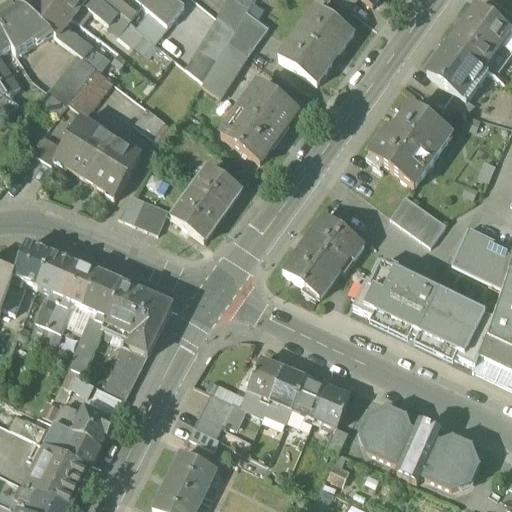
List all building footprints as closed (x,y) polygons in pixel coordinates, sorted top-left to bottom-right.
[(65,31),(72,23),(43,0),(28,20),(50,37),(56,42),(65,31)] [(73,23),(82,11),(82,10),(89,0),(43,0),(72,23),(73,23)] [(93,0),(89,0),(82,10),(82,11),(108,32),(108,31),(117,19),(93,0)] [(93,0),(117,19),(127,27),(141,11),(127,0),(93,0)] [(148,17),(149,18),(162,0),(127,0),(141,11),(148,17)] [(184,11),(170,0),(162,0),(149,18),(166,32),(184,11)] [(247,0),(230,0),(230,2),(248,14),(254,4),(247,0)] [(333,0),(331,4),(348,17),(358,4),(352,0),(333,0)] [(372,14),(382,0),(352,0),(358,4),(372,14)] [(230,2),(223,12),(242,24),(244,20),(248,14),(230,2)] [(39,45),(50,37),(28,20),(14,9),(4,16),(39,45)] [(135,33),(148,17),(141,11),(127,27),(135,33)] [(511,36),(476,11),(449,49),(483,73),(509,37),(511,38),(511,36)] [(223,12),(217,22),(234,36),(240,27),(242,24),(223,12)] [(278,65),(316,92),(354,40),(315,12),(278,65)] [(16,60),(39,45),(4,16),(0,18),(0,36),(11,53),(16,60)] [(154,48),(166,32),(149,18),(148,17),(135,33),(142,39),(154,48)] [(127,27),(117,19),(108,31),(118,39),(121,35),(127,27)] [(265,35),(244,20),(242,24),(240,27),(260,41),(265,35)] [(185,74),(202,87),(227,48),(227,47),(234,36),(217,22),(185,74)] [(121,35),(136,46),(142,39),(135,33),(127,27),(121,35)] [(260,41),(240,27),(234,36),(227,47),(247,61),(260,41)] [(91,52),(65,31),(56,42),(77,58),(83,63),(89,55),(91,52)] [(0,60),(11,53),(0,36),(0,60)] [(494,81),(511,57),(511,38),(509,37),(483,73),(494,81)] [(247,62),(227,48),(202,87),(202,88),(201,89),(219,102),(247,62)] [(472,89),(483,73),(449,49),(427,80),(453,98),(465,107),(467,105),(476,92),(472,89)] [(96,73),(97,74),(103,67),(95,61),(96,60),(89,55),(83,63),(96,73)] [(47,97),(65,110),(96,73),(83,63),(77,58),(47,97)] [(0,64),(0,90),(5,98),(8,101),(19,93),(0,65),(0,64)] [(68,108),(86,122),(114,87),(97,74),(96,73),(68,108)] [(220,141),(260,170),(297,118),(257,90),(220,141)] [(40,106),(57,120),(65,110),(47,97),(40,106)] [(8,101),(5,98),(0,102),(0,113),(4,119),(17,109),(8,101)] [(466,119),(467,120),(474,110),(467,105),(465,107),(453,98),(443,113),(466,119)] [(368,160),(413,193),(426,176),(452,139),(412,110),(398,129),(393,126),(381,143),(368,160)] [(153,147),(162,152),(173,134),(147,113),(134,130),(153,145),(153,147)] [(480,124),(467,120),(466,119),(461,134),(476,138),(480,124)] [(112,205),(114,206),(141,164),(79,126),(62,153),(53,168),(54,169),(56,167),(113,203),(112,205)] [(33,160),(51,171),(53,168),(62,153),(45,142),(33,160)] [(495,170),(484,166),(477,183),(488,188),(495,170)] [(170,225),(203,248),(240,196),(208,173),(170,225)] [(446,231),(405,202),(389,224),(430,253),(446,231)] [(127,222),(162,238),(169,223),(134,206),(127,222)] [(282,279),(303,294),(304,294),(305,293),(318,302),(317,304),(318,305),(348,263),(352,266),(364,251),(324,222),(322,224),(323,225),(309,245),(308,244),(282,279)] [(508,274),(511,262),(511,255),(467,234),(451,270),(501,295),(508,274)] [(23,289),(37,295),(51,261),(27,250),(15,280),(13,285),(23,289)] [(37,295),(51,300),(60,304),(74,271),(51,261),(37,295)] [(493,325),(479,362),(511,378),(511,262),(508,274),(510,275),(493,325)] [(455,364),(473,373),(474,373),(479,362),(493,325),(484,320),(396,277),(397,276),(390,273),(380,268),(370,288),(366,286),(352,314),(372,324),(410,342),(416,345),(455,364)] [(396,277),(484,320),(487,313),(393,268),(390,273),(397,276),(396,277)] [(69,308),(84,314),(98,281),(74,271),(60,304),(69,308)] [(0,317),(1,315),(2,314),(13,285),(15,280),(0,273),(0,317)] [(84,314),(97,320),(107,324),(121,291),(98,281),(84,314)] [(21,294),(23,289),(13,285),(2,314),(1,315),(14,321),(25,296),(21,294)] [(123,352),(146,362),(171,313),(122,292),(105,331),(128,341),(123,352)] [(315,308),(317,304),(318,302),(305,293),(304,294),(303,294),(300,298),(315,308)] [(48,335),(60,304),(51,300),(49,306),(45,304),(34,330),(48,335)] [(67,314),(69,308),(60,304),(48,335),(60,340),(63,333),(71,315),(67,314)] [(74,337),(84,314),(69,308),(67,314),(71,315),(63,333),(74,337)] [(84,314),(74,337),(84,341),(91,324),(95,326),(97,320),(84,314)] [(94,355),(107,324),(97,320),(95,326),(91,324),(84,341),(80,349),(94,355)] [(410,342),(372,324),(369,329),(407,348),(410,342)] [(42,348),(48,335),(34,330),(29,342),(42,348)] [(53,357),(60,340),(48,335),(42,348),(41,352),(53,357)] [(455,364),(416,345),(414,351),(452,369),(455,364)] [(78,379),(83,381),(94,355),(80,349),(69,375),(78,379)] [(123,352),(102,396),(123,407),(146,362),(123,352)] [(472,376),(511,394),(511,378),(479,362),(474,373),(473,373),(472,376)] [(260,366),(247,397),(270,407),(283,375),(260,366)] [(70,396),(76,383),(77,383),(78,379),(69,375),(67,375),(60,392),(70,396)] [(270,407),(292,416),(305,385),(283,375),(270,407)] [(81,412),(92,391),(81,386),(81,385),(77,383),(76,383),(70,396),(66,403),(81,412)] [(292,416),(314,425),(327,394),(305,385),(292,416)] [(216,390),(211,400),(232,411),(232,410),(240,413),(244,404),(216,390)] [(350,404),(327,394),(314,425),(336,435),(337,434),(350,404)] [(264,419),(270,407),(247,397),(244,404),(240,413),(232,410),(232,411),(222,430),(233,435),(243,415),(253,419),(255,415),(264,419)] [(210,400),(200,422),(221,433),(222,430),(232,411),(211,400),(210,400)] [(53,426),(59,412),(47,407),(41,421),(53,426)] [(292,416),(270,407),(264,419),(264,420),(286,429),(292,416)] [(53,430),(74,441),(100,454),(113,428),(83,413),(81,412),(73,428),(69,426),(68,418),(61,415),(53,430)] [(15,417),(8,431),(29,442),(36,429),(15,417)] [(422,483),(450,496),(467,490),(468,489),(475,473),(469,456),(468,456),(452,449),(451,449),(443,452),(438,449),(437,450),(434,449),(439,438),(421,430),(419,429),(414,440),(411,438),(412,438),(406,435),(403,427),(403,426),(387,419),(386,419),(370,425),(369,426),(362,442),(368,459),(396,472),(397,471),(400,472),(396,480),(416,489),(420,481),(423,482),(422,483)] [(216,444),(221,433),(200,422),(194,433),(216,444)] [(189,444),(214,456),(219,445),(216,444),(194,433),(189,444)] [(326,456),(337,461),(348,439),(337,434),(336,435),(326,456)] [(100,454),(74,441),(64,461),(89,474),(100,454)] [(47,453),(32,483),(74,505),(89,474),(64,461),(47,453)] [(155,511),(197,511),(215,476),(181,459),(155,511)] [(26,494),(30,496),(43,503),(60,511),(70,511),(74,505),(32,483),(26,494)] [(35,511),(25,506),(30,496),(26,494),(22,492),(17,505),(29,511),(28,511),(35,511)] [(25,506),(35,511),(38,511),(43,503),(30,496),(25,506)] [(38,511),(60,511),(43,503),(38,511)]
